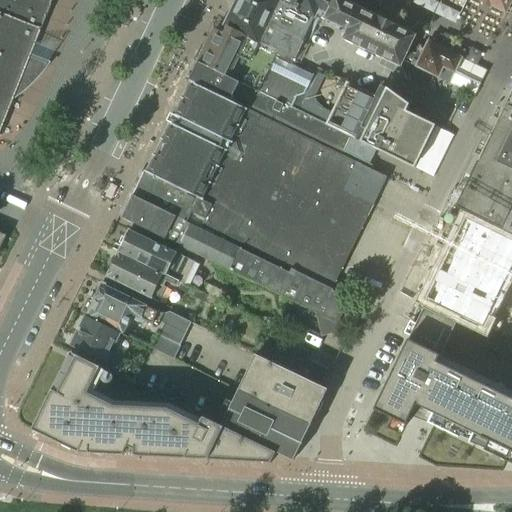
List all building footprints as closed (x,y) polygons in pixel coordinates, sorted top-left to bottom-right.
[(0,0),(0,130),(14,97),(20,92),(26,87),(37,75),(47,63),(30,56),(51,0),(0,0)] [(236,0),(235,3),(235,5),(249,12),(250,10),(260,15),(259,19),(267,23),(268,21),(300,37),(310,15),(279,0),(236,0)] [(279,0),(310,15),(311,12),(326,19),(335,0),(279,0)] [(342,0),(335,0),(326,19),(344,28),(339,37),(397,64),(400,59),(403,60),(408,50),(415,35),(396,26),(377,17),(342,0)] [(511,0),(479,0),(492,6),(499,9),(509,14),(511,7),(511,0)] [(227,14),(222,24),(225,25),(224,27),(275,51),(276,49),(290,56),(300,37),(268,21),(267,23),(259,19),(260,15),(250,10),(249,12),(235,5),(234,7),(229,16),(227,14)] [(206,46),(198,62),(291,108),(292,107),(297,96),(305,94),(313,77),(272,56),(275,51),(224,27),(222,31),(217,29),(213,31),(215,37),(212,44),(206,46)] [(408,50),(403,60),(438,77),(476,95),(487,70),(466,60),(461,58),(428,41),(425,47),(419,45),(415,54),(408,50)] [(189,79),(189,81),(343,156),(351,137),(326,125),(325,125),(291,108),(198,62),(189,79)] [(188,82),(168,124),(366,219),(386,177),(345,157),(343,156),(189,81),(188,82)] [(346,82),(325,125),(326,125),(351,137),(393,158),(414,168),(418,162),(412,154),(423,132),(432,132),(435,127),(435,125),(430,123),(406,111),(408,106),(409,105),(387,88),(386,89),(381,87),(378,92),(378,93),(383,95),(383,96),(382,99),(346,82)] [(466,187),(456,207),(465,211),(503,230),(511,211),(511,92),(484,149),(480,158),(477,164),(468,183),(466,187)] [(145,171),(144,172),(212,205),(202,225),(332,289),(359,233),(366,219),(168,124),(161,138),(145,171)] [(143,173),(133,196),(186,221),(186,222),(200,229),(202,225),(212,205),(144,172),(143,173)] [(123,216),(122,218),(133,223),(181,247),(198,255),(229,271),(307,308),(316,312),(318,314),(338,323),(349,301),(200,229),(186,222),(186,221),(133,196),(132,197),(123,217),(123,216)] [(511,240),(466,219),(428,299),(483,326),(511,266),(511,240)] [(119,252),(107,277),(153,299),(160,303),(168,287),(175,291),(179,281),(182,282),(185,284),(195,262),(198,255),(181,247),(178,253),(177,253),(129,230),(119,252)] [(182,282),(178,289),(218,309),(222,302),(202,292),(185,284),(182,282)] [(88,299),(83,311),(89,314),(88,317),(119,332),(124,334),(133,315),(158,327),(164,313),(139,301),(102,283),(102,284),(94,302),(88,299)] [(207,283),(202,292),(222,302),(227,292),(207,283)] [(424,308),(374,409),(406,425),(411,414),(511,463),(511,397),(437,361),(455,324),(424,308)] [(159,335),(152,349),(172,358),(179,344),(180,341),(189,321),(169,311),(159,335)] [(88,317),(74,346),(105,362),(113,347),(119,332),(88,317)] [(272,339),(296,352),(298,353),(303,343),(277,329),(272,339)] [(295,354),(288,368),(301,375),(321,385),(328,370),(330,371),(336,359),(303,343),(298,353),(296,352),(295,354)] [(43,409),(33,430),(63,445),(66,438),(75,442),(72,449),(79,453),(92,453),(92,452),(96,444),(106,448),(103,453),(103,454),(124,455),(128,445),(135,449),(134,456),(263,462),(269,450),(255,443),(221,426),(203,417),(200,424),(168,409),(114,406),(88,393),(101,367),(70,352),(47,400),(54,404),(50,412),(43,409)] [(211,403),(210,406),(226,414),(221,426),(255,443),(269,450),(274,453),(274,454),(275,454),(276,453),(283,457),(285,457),(293,461),(295,457),(307,432),(322,399),(327,388),(321,385),(301,375),(288,368),(257,352),(250,366),(234,398),(233,402),(226,399),(221,398),(215,400),(211,403)]
